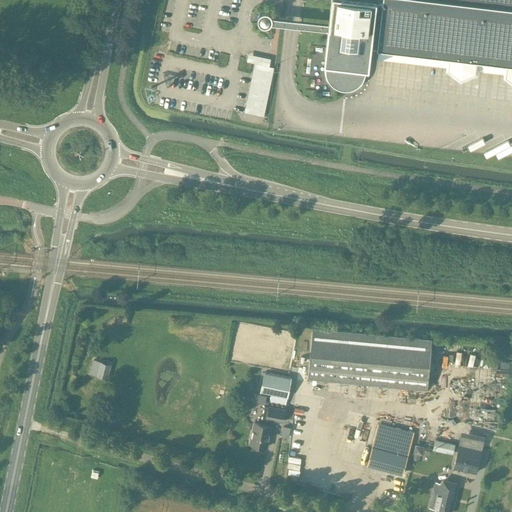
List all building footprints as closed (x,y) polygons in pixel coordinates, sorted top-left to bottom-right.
[(511,0),(331,0),(324,59),(327,59),(326,65),(326,68),(326,70),(326,72),(326,74),(327,77),(328,79),(329,81),(331,83),(333,85),(335,87),(337,88),(339,89),(341,90),(344,90),(346,90),(348,90),(350,90),(352,89),(354,88),(357,86),(360,84),(362,81),(363,80),(364,78),(365,77),(365,75),(366,73),(366,71),(366,68),(367,64),(369,64),(371,45),(374,45),(377,45),(511,61),(511,0)] [(258,16),(258,18),(258,20),(260,22),(261,24),(264,25),(266,25),(268,24),(270,23),(272,21),(272,19),(272,16),(272,14),(270,12),(268,11),(266,10),(263,11),(261,12),(259,13),(258,16)] [(308,378),(427,389),(432,339),(313,327),(308,378)] [(100,361),(96,376),(107,379),(111,364),(100,361)] [(291,377),(264,371),(260,391),(287,397),(291,377)] [(254,422),(250,444),(267,447),(271,425),(272,419),(282,421),(284,410),(268,406),(268,407),(264,406),(260,423),(254,422)] [(379,422),(372,446),(367,465),(402,474),(407,455),(414,431),(379,422)] [(435,439),(433,449),(453,454),(455,443),(435,439)] [(459,444),(454,467),(476,473),(482,449),(459,444)] [(429,507),(447,511),(450,511),(457,488),(435,482),(429,507)]
